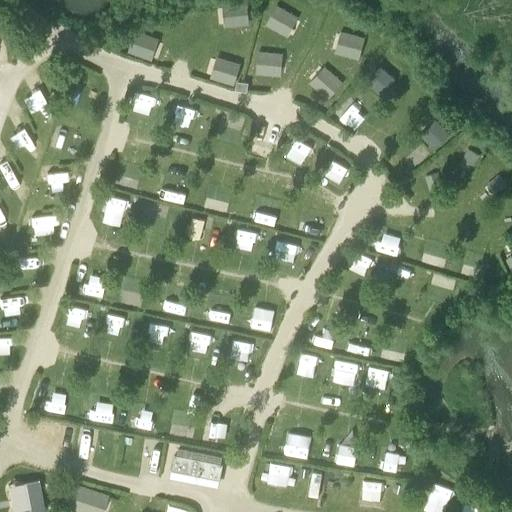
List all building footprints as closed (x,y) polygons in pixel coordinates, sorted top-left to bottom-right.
[(227,25),(252,21),(249,0),(240,0),(223,3),(227,25)] [(277,2),(268,23),(291,33),(301,12),(277,2)] [(137,28),(131,51),(154,57),(161,35),(137,28)] [(336,49),(361,56),(367,35),(343,28),(336,49)] [(259,49),(259,72),(284,73),(285,50),(259,49)] [(212,75),(237,82),(244,61),(219,53),(212,75)] [(311,81),(330,98),(346,80),(327,63),(311,81)] [(382,88),(392,74),(379,65),(369,79),(382,88)] [(66,108),(83,114),(90,96),(73,90),(66,108)] [(134,100),(133,118),(152,119),(153,102),(134,100)] [(440,145),(458,130),(445,115),(427,131),(440,145)] [(49,148),(68,156),(76,137),(58,129),(49,148)] [(387,154),(394,169),(409,163),(402,147),(387,154)] [(146,185),(149,166),(127,163),(124,182),(146,185)] [(0,181),(6,191),(20,182),(12,168),(0,174),(0,181)] [(45,188),(66,188),(65,168),(45,169),(45,188)] [(161,190),(180,195),(185,177),(166,172),(161,190)] [(220,204),(225,180),(212,177),(207,201),(220,204)] [(114,191),(109,210),(127,215),(132,195),(114,191)] [(145,219),(164,222),(167,203),(148,200),(145,219)] [(322,233),(323,209),(302,208),(301,232),(322,233)] [(187,232),(204,237),(210,216),(193,211),(187,232)] [(380,248),(398,253),(406,225),(388,220),(380,248)] [(237,225),(235,243),(252,245),(255,228),(237,225)] [(425,232),(415,258),(431,264),(442,238),(425,232)] [(281,252),(299,257),(305,239),(287,233),(281,252)] [(357,251),(354,269),(372,273),(376,255),(357,251)] [(17,254),(18,274),(38,273),(37,253),(17,254)] [(389,278),(403,283),(409,266),(395,261),(389,278)] [(434,294),(457,298),(460,280),(438,276),(434,294)] [(127,283),(123,299),(142,304),(147,288),(127,283)] [(172,289),(169,309),(191,313),(194,293),(172,289)] [(160,319),(155,337),(172,342),(177,324),(160,319)] [(315,340),(332,346),(338,330),(320,324),(315,340)] [(201,346),(217,350),(221,334),(205,329),(201,346)] [(375,350),(378,331),(362,329),(359,347),(375,350)] [(250,359),(252,338),(228,336),(227,358),(250,359)] [(306,349),(301,366),(317,371),(322,354),(306,349)] [(337,360),(333,377),(351,382),(355,364),(337,360)] [(398,387),(401,370),(387,367),(384,384),(398,387)] [(94,399),(90,416),(109,420),(113,403),(94,399)] [(131,426),(156,429),(158,406),(133,404),(131,426)] [(172,432),(194,437),(198,417),(176,413),(172,432)] [(214,439),(234,444),(239,423),(218,419),(214,439)] [(101,450),(102,431),(81,430),(80,449),(101,450)] [(292,435),(290,454),(312,457),(314,438),(292,435)] [(160,471),(164,450),(142,446),(138,467),(160,471)] [(382,467),(400,471),(404,452),(386,449),(382,467)] [(220,484),(225,460),(177,450),(172,473),(220,484)] [(273,460),(270,480),(296,483),(298,463),(273,460)] [(315,469),(311,493),(320,494),(324,471),(315,469)] [(33,473),(29,492),(46,495),(49,476),(33,473)] [(366,477),(363,506),(382,508),(385,479),(366,477)] [(439,511),(446,511),(455,486),(435,479),(426,507),(439,511)] [(67,506),(84,511),(104,511),(112,492),(77,480),(67,506)] [(464,511),(480,511),(485,501),(471,496),(464,511)]
